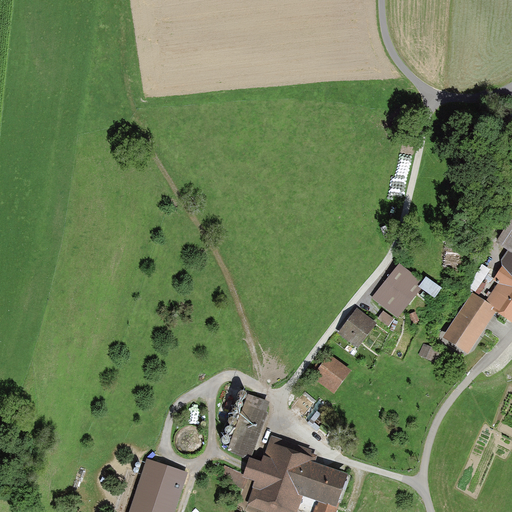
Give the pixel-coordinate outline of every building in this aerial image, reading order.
[(467,290),(511,320),(511,319),(511,220),(497,240),(511,246),(511,265),(503,279),(483,266),(467,290)] [(375,299),(396,315),(420,283),(433,293),(441,283),(428,274),(422,281),(401,265),(375,299)] [(445,337),(467,351),(495,311),(473,297),(445,337)] [(339,332),(356,345),(373,322),(356,309),(339,332)] [(378,319),(387,325),(392,317),(383,311),(378,319)] [(408,314),(412,322),(418,319),(415,311),(408,314)] [(424,347),(420,357),(431,361),(435,351),(424,347)] [(317,376),(333,389),(349,369),(332,356),(317,376)] [(232,446),(250,453),(266,406),(247,400),(232,446)] [(315,511),(332,511),(347,472),(268,445),(263,459),(251,455),(245,472),(257,477),(252,492),(294,507),(300,489),(321,496),(315,511)] [(130,511),(169,511),(184,472),(149,460),(130,511)] [(246,475),(225,466),(220,478),(240,487),(246,475)]
